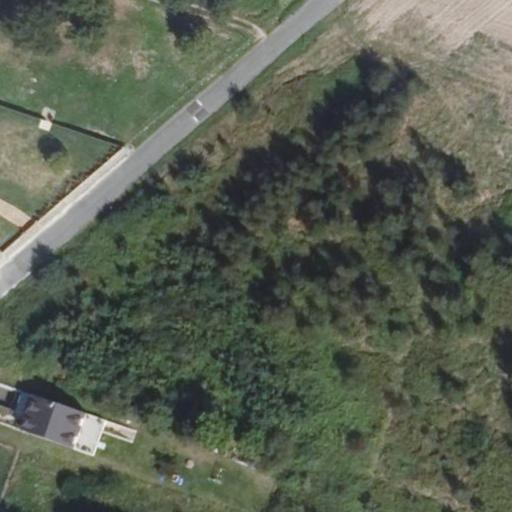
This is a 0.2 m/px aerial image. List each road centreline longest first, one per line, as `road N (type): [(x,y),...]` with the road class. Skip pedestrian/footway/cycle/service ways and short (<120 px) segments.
road 1 (residential): [(0,286),(211,95)]
road 2 (unclassified): [(211,95),(324,0)]
road 3 (track): [(276,40),(151,0)]
